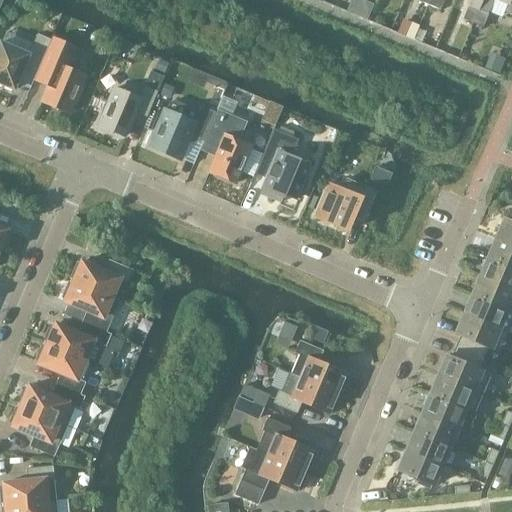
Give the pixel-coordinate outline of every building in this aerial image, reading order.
[(429,0),(427,5),(440,10),(443,0),(429,0)] [(471,0),(468,8),(462,20),(473,24),(482,0),(471,0)] [(511,0),(482,0),(473,24),(483,28),(488,15),(487,15),(492,0),(507,6),(504,13),(511,16),(511,0)] [(415,26),(402,21),(398,32),(411,37),(415,26)] [(424,31),(417,29),(414,38),(420,41),(424,31)] [(49,41),(36,35),(27,55),(0,43),(0,85),(12,90),(21,70),(34,76),(49,41)] [(52,40),(34,83),(46,88),(40,102),(68,114),(73,102),(75,103),(81,90),(78,89),(83,77),(65,69),(74,49),(52,40)] [(157,59),(154,68),(163,72),(166,62),(157,59)] [(149,72),(143,87),(156,93),(163,78),(149,72)] [(163,83),(158,94),(167,97),(171,87),(163,83)] [(113,89),(97,126),(123,137),(133,113),(145,118),(156,93),(143,87),(137,100),(113,89)] [(164,111),(148,148),(178,160),(188,137),(201,142),(213,113),(200,108),(198,112),(173,102),(168,104),(165,111),(164,111)] [(149,111),(142,128),(149,131),(156,114),(149,111)] [(218,146),(207,173),(234,184),(240,170),(249,148),(250,147),(237,142),(245,123),(216,111),(204,140),(218,146)] [(264,178),(260,189),(258,194),(279,203),(282,198),(283,195),(294,200),(302,183),(305,183),(307,169),(296,164),(298,161),(290,158),(297,140),(272,130),(258,163),(270,168),(267,176),(264,178)] [(336,139),(330,151),(337,154),(343,142),(336,139)] [(249,148),(240,170),(252,175),(261,153),(249,148)] [(375,168),(369,181),(384,188),(390,175),(375,168)] [(362,224),(376,192),(345,179),(340,190),(327,185),(313,217),(346,232),(351,220),(362,224)] [(511,223),(503,220),(495,239),(511,246),(511,223)] [(511,268),(511,246),(495,239),(487,258),(511,268)] [(511,268),(487,258),(479,277),(511,290),(511,268)] [(76,265),(69,281),(109,298),(117,279),(126,283),(131,271),(107,261),(102,272),(81,262),(79,266),(76,265)] [(511,290),(479,277),(471,296),(511,313),(511,290)] [(101,317),(109,298),(69,281),(62,298),(65,299),(64,303),(85,312),(81,323),(105,333),(110,321),(101,317)] [(511,313),(471,296),(463,315),(507,333),(511,321),(511,313)] [(507,334),(507,333),(463,315),(455,334),(459,336),(454,347),(481,358),(486,347),(490,349),(498,331),(507,334)] [(295,326),(283,322),(278,335),(289,340),(295,326)] [(104,347),(110,335),(105,333),(81,323),(76,334),(54,325),(53,328),(50,327),(43,343),(83,361),(91,342),(104,347)] [(326,331),(314,326),(309,337),(321,342),(326,331)] [(290,375),(298,378),(336,394),(338,389),(341,390),(347,377),(344,376),(344,374),(317,362),(322,351),(298,341),(293,354),(298,356),(290,375)] [(75,379),(83,361),(43,343),(36,360),(39,361),(37,365),(59,374),(54,385),(79,395),(84,383),(75,379)] [(477,370),(481,358),(454,347),(450,358),(445,356),(437,376),(481,395),(489,375),(477,370)] [(429,395),(473,414),(481,395),(437,376),(429,395)] [(337,401),(333,400),(336,394),(298,378),(290,397),(277,391),(272,404),(295,414),(300,403),(327,414),(328,413),(331,414),(337,401)] [(83,397),(79,395),(54,385),(50,396),(28,387),(26,390),(23,389),(16,406),(66,427),(74,408),(78,410),(83,397)] [(257,392),(252,403),(263,408),(268,397),(257,392)] [(465,432),(473,414),(429,395),(421,414),(465,432)] [(252,403),(247,415),(258,420),(263,408),(252,403)] [(33,436),(28,447),(52,458),(66,427),(16,406),(9,422),(12,424),(11,427),(33,436)] [(511,414),(506,412),(500,425),(508,428),(511,417),(511,414)] [(421,414),(413,432),(449,447),(456,429),(465,433),(465,432),(421,414)] [(263,432),(255,451),(303,471),(305,466),(309,467),(314,454),(311,453),(312,451),(284,440),(289,429),(265,419),(260,431),(263,432)] [(500,425),(495,438),(502,441),(508,428),(500,425)] [(441,466),(449,447),(413,432),(405,451),(441,466)] [(304,478),(301,477),(303,471),(255,451),(248,448),(239,468),(244,470),(233,496),(256,506),(267,480),(295,491),(295,490),(299,491),(304,478)] [(490,449),(484,463),(492,466),(497,452),(490,449)] [(397,471),(419,480),(417,484),(428,489),(430,485),(432,486),(441,466),(405,451),(397,471)] [(484,463),(479,476),(486,479),(492,466),(484,463)] [(3,488),(0,487),(0,494),(1,506),(45,501),(54,501),(52,480),(51,467),(25,470),(26,482),(2,484),(3,488)] [(468,486),(454,487),(454,495),(469,494),(468,486)] [(45,501),(1,506),(1,511),(67,511),(66,499),(54,501),(45,501)]
